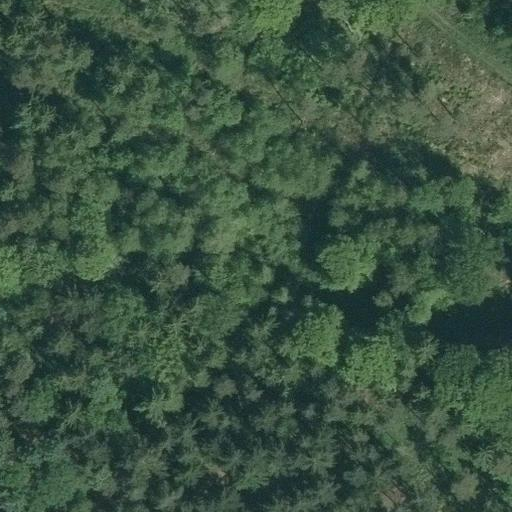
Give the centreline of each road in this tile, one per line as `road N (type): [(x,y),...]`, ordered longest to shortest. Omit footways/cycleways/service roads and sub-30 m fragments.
road 1 (track): [(511,419),(122,113),(0,84)]
road 2 (track): [(511,77),(404,0)]
